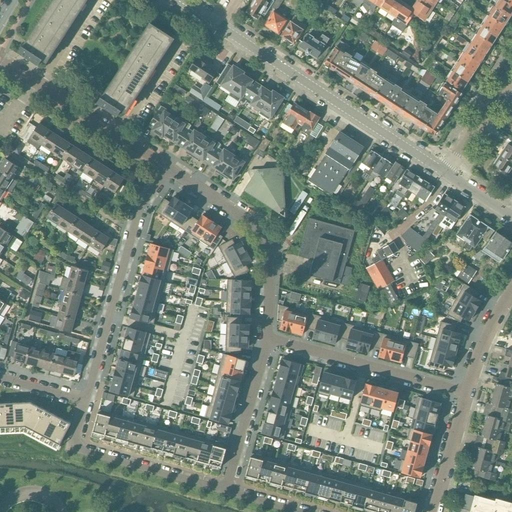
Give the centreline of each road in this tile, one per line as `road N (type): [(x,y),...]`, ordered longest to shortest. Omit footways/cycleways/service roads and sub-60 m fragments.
road 1 (residential): [(443,174),(218,27)]
road 2 (residential): [(85,399),(137,215),(167,168)]
road 3 (residential): [(267,337),(266,236),(167,168)]
road 4 (residential): [(224,488),(71,447),(85,399)]
road 5 (residential): [(267,337),(467,392)]
road 6 (residential): [(224,488),(267,337)]
road 7 (residential): [(443,174),(511,69)]
road 8 (residential): [(435,511),(467,392)]
road 9 (residential): [(119,135),(184,32)]
